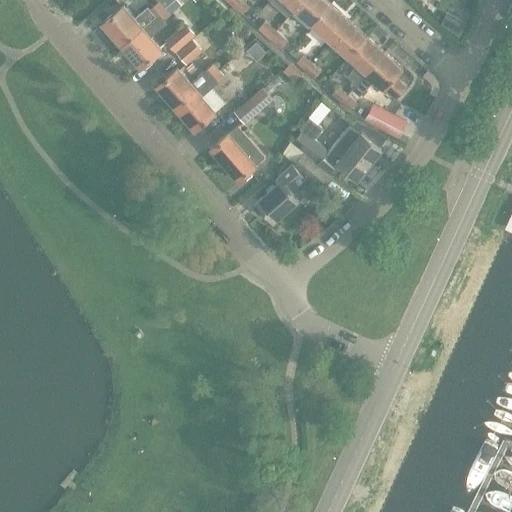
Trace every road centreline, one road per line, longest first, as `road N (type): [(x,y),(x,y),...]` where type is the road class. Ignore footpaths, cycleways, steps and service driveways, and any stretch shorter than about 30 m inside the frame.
road 1 (residential): [(285,284),(255,263),(34,0)]
road 2 (tertiary): [(394,361),(511,110)]
road 3 (residential): [(285,284),(379,209),(426,154),(459,84)]
road 4 (tertiary): [(327,511),(394,361)]
road 5 (residential): [(394,361),(303,320),(285,284)]
road 6 (residential): [(459,84),(369,0)]
